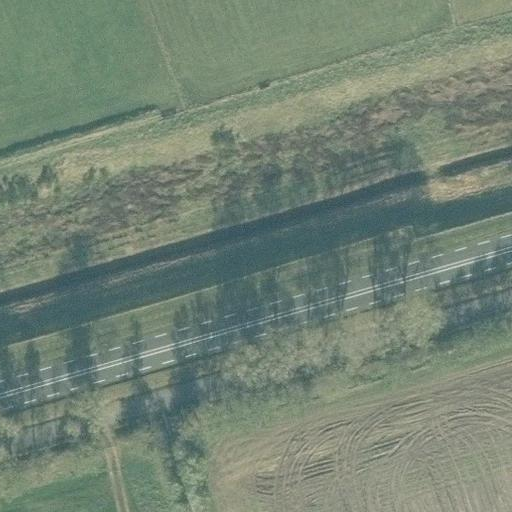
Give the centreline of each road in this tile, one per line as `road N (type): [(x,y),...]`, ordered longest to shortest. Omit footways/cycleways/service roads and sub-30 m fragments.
road 1 (primary): [(0,396),(511,249)]
road 2 (unclassified): [(0,445),(511,299)]
